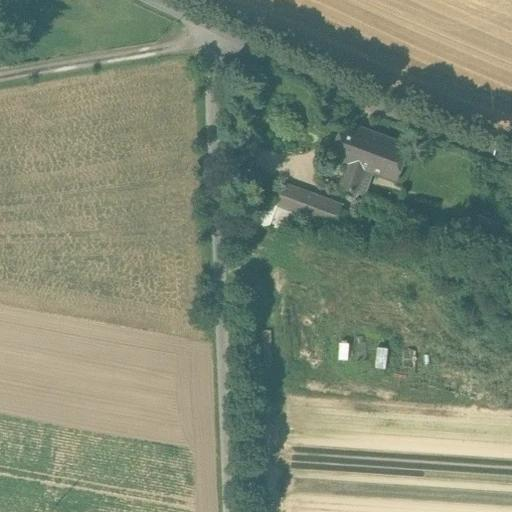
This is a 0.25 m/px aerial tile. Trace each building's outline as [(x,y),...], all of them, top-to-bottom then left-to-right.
[(409,145),(344,120),(330,156),(349,163),(340,186),(356,192),(364,168),(374,172),(396,180),(409,145)] [(364,168),(356,192),(365,195),(374,172),(364,168)] [(342,206),(283,184),(276,203),(350,230),(355,215),(340,209),(342,206)] [(388,202),(368,193),(363,208),(382,216),(388,202)] [(268,224),(276,202),(259,196),(251,218),(268,224)] [(478,213),(467,240),(500,255),(511,227),(478,213)]
